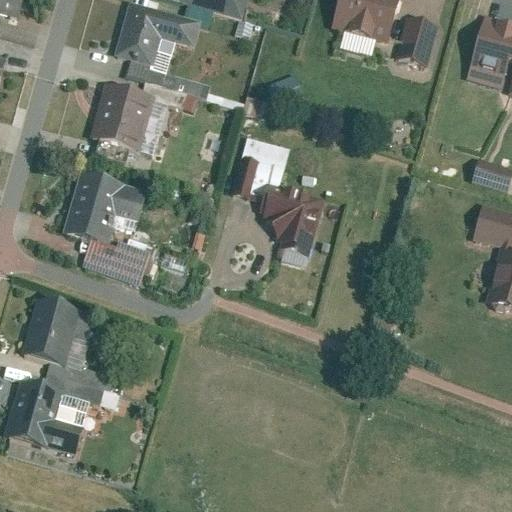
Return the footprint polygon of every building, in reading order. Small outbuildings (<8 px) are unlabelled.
[(0,0),(0,15),(20,22),(26,0),(0,0)] [(236,0),(194,0),(187,24),(203,30),(240,41),(251,5),(236,0)] [(333,0),(324,31),(388,52),(404,0),(333,0)] [(113,59),(153,72),(163,42),(170,19),(130,6),(113,59)] [(187,24),(170,19),(163,42),(196,52),(203,30),(187,24)] [(511,30),(482,22),(465,85),(511,97),(511,30)] [(408,25),(397,63),(426,71),(437,33),(408,25)] [(0,95),(8,70),(0,66),(0,95)] [(262,91),(272,114),(300,103),(290,80),(262,91)] [(114,88),(96,145),(131,156),(150,100),(114,88)] [(136,159),(151,161),(153,142),(139,140),(136,159)] [(465,189),(501,198),(508,174),(472,165),(465,189)] [(281,266),(308,273),(324,214),(277,200),(281,183),(241,172),(231,207),(261,215),(260,215),(261,231),(269,248),(281,266)] [(71,237),(110,250),(131,189),(91,176),(71,237)] [(500,258),(508,261),(511,248),(511,217),(481,207),(468,248),(500,258)] [(485,303),(511,311),(511,262),(508,261),(500,258),(485,303)] [(36,308),(24,358),(66,369),(79,318),(36,308)] [(46,453),(46,452),(74,459),(81,435),(53,427),(61,400),(19,389),(5,442),(46,453)]
